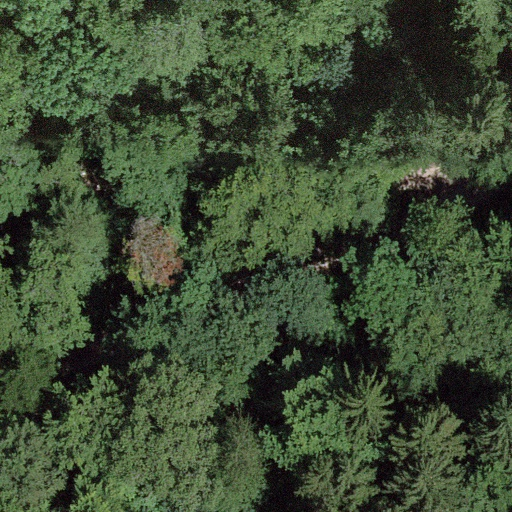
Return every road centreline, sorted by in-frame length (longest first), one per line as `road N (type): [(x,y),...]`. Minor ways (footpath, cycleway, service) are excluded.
road 1 (track): [(476,190),(0,381)]
road 2 (track): [(0,183),(476,190)]
